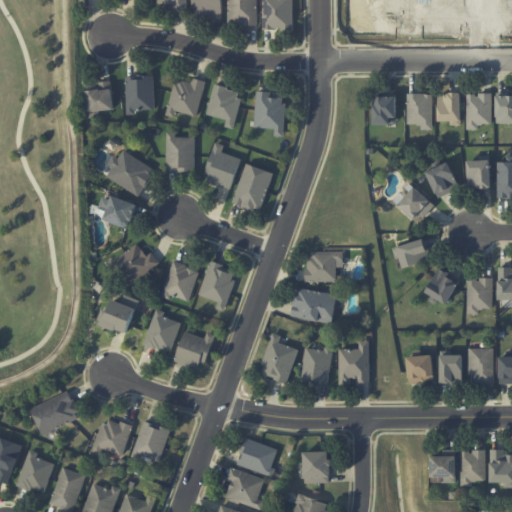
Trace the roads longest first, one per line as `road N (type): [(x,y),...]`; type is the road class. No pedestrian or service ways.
road 1 (residential): [(178,511),(316,136),(319,0)]
road 2 (residential): [(108,37),(163,38),(240,58),(511,59)]
road 3 (tertiary): [(217,407),(363,420),(511,413)]
